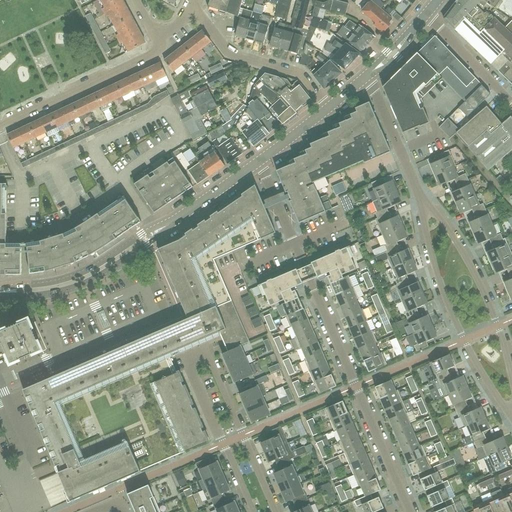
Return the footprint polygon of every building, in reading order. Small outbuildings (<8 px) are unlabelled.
[(103,9),(105,13),(125,3),(124,3),(121,0),(100,0),(105,8),(103,9)] [(229,0),(210,0),(208,6),(226,12),(229,0)] [(242,0),(229,0),(226,12),(237,17),(240,8),(242,0)] [(288,0),(279,0),(278,5),(276,17),(284,19),(288,0)] [(305,42),(307,35),(308,30),(305,29),(305,30),(302,29),(309,2),(303,0),(302,2),(300,9),(295,30),(288,50),(298,53),(303,54),(303,51),(305,42)] [(316,1),(314,7),(320,9),(346,16),(349,4),(334,0),(333,0),(324,3),(316,1)] [(457,0),(444,18),(491,64),(502,53),(509,60),(505,63),(510,69),(503,76),(511,84),(511,34),(505,28),(488,12),(484,8),(482,11),(477,6),(479,3),(484,7),(487,3),(482,0),(457,0)] [(482,0),(487,3),(495,9),(502,0),(482,0)] [(279,48),(288,50),(295,30),(300,9),(302,2),(297,1),(292,20),(293,21),(292,26),(286,25),(285,29),(279,48)] [(374,25),(384,34),(391,25),(389,24),(392,20),(371,1),(362,11),(376,23),(374,25)] [(125,3),(105,13),(107,18),(110,16),(115,25),(132,16),(128,9),(128,8),(127,9),(124,4),(125,3)] [(236,35),(246,38),(253,12),(243,9),(240,18),(236,35)] [(246,38),(255,41),(260,23),(262,14),(253,12),(246,38)] [(401,18),(396,13),(393,17),(398,22),(401,18)] [(110,51),(91,14),(86,16),(105,54),(110,51)] [(260,23),(255,41),(264,43),(270,21),(271,17),(262,14),(260,23)] [(135,23),(132,16),(115,25),(119,34),(117,35),(119,40),(139,29),(138,29),(137,30),(135,25),(136,24),(135,23)] [(318,18),(318,17),(314,16),(314,17),(310,27),(316,29),(316,28),(321,30),(324,20),(318,18)] [(345,27),(347,28),(353,33),(369,45),(376,37),(360,25),(358,26),(350,21),(345,27)] [(270,45),(279,48),(285,29),(286,25),(281,23),(279,29),(275,28),(270,45)] [(308,30),(307,35),(313,37),(316,29),(310,27),(308,30)] [(337,34),(347,40),(362,52),(369,45),(353,33),(347,28),(353,33),(351,36),(342,29),(337,34)] [(124,42),(129,52),(145,43),(142,35),(141,35),(140,35),(138,30),(139,30),(139,29),(119,40),(121,44),(124,42)] [(193,38),(202,49),(211,41),(203,31),(193,38)] [(335,41),(333,45),(341,49),(353,57),(352,59),(354,60),(360,54),(336,37),(334,40),(335,41)] [(465,102),(466,101),(482,86),(435,37),(418,53),(455,91),(465,102)] [(184,46),(192,56),(202,49),(193,38),(184,46)] [(309,45),(305,42),(303,51),(308,56),(314,48),(312,47),(309,45)] [(341,49),(333,45),(328,43),(325,51),(336,55),(331,60),(346,70),(354,60),(352,59),(353,57),(341,49)] [(192,56),(184,46),(174,53),(183,64),(192,56)] [(303,54),(301,60),(306,66),(307,66),(313,61),(308,56),(303,51),(303,54)] [(183,64),(174,53),(164,61),(173,72),(183,64)] [(430,123),(423,108),(421,109),(418,103),(442,78),(417,53),(406,64),(401,69),(391,80),(391,79),(386,84),(387,85),(386,91),(385,92),(403,133),(419,126),(420,127),(430,123)] [(491,64),(503,76),(510,69),(505,63),(509,60),(502,53),(491,64)] [(325,65),(322,68),(333,81),(342,73),(330,61),(330,62),(320,54),(316,58),(322,63),(324,64),(325,65)] [(166,76),(165,72),(160,63),(149,68),(155,81),(166,76)] [(218,71),(215,66),(209,69),(211,74),(218,71)] [(138,73),(145,86),(155,81),(149,68),(138,73)] [(322,68),(318,72),(316,69),(311,72),(314,76),(325,89),(333,81),(322,68)] [(128,78),(134,91),(145,86),(138,73),(128,78)] [(284,98),(297,112),(313,99),(298,80),(294,83),(297,87),(295,89),(288,79),(266,73),(265,73),(260,79),(268,87),(284,97),(284,98)] [(192,77),(195,82),(201,80),(198,74),(192,77)] [(195,82),(192,77),(187,79),(189,85),(195,82)] [(117,83),(123,96),(134,91),(128,78),(117,83)] [(254,86),(263,95),(273,106),(270,108),(283,123),(297,113),(297,112),(284,98),(284,97),(268,87),(260,79),(254,85),(254,86)] [(106,88),(112,101),(123,96),(117,83),(106,88)] [(193,109),(213,99),(206,86),(192,95),(195,100),(190,103),(193,109)] [(270,133),(270,132),(281,124),(270,113),(257,100),(263,95),(254,86),(248,107),(260,121),(270,133)] [(490,94),(482,86),(466,101),(475,109),(490,94)] [(112,101),(106,88),(95,94),(101,107),(103,111),(114,106),(112,101)] [(190,97),(188,94),(187,91),(171,99),(174,105),(190,97)] [(151,100),(154,106),(164,99),(161,93),(154,97),(151,100)] [(84,99),(90,112),(101,107),(95,94),(84,99)] [(84,99),(73,104),(79,117),(80,121),(91,115),(90,112),(84,99)] [(193,109),(181,116),(191,135),(200,130),(196,122),(205,118),(203,115),(205,114),(206,115),(208,114),(208,112),(218,107),(213,99),(193,109)] [(141,107),(143,112),(150,109),(154,106),(151,100),(148,104),(141,107)] [(231,109),(236,106),(233,100),(227,103),(231,109)] [(267,204),(264,206),(266,210),(269,209),(273,207),(282,203),(283,203),(287,201),(291,199),(291,200),(290,201),(299,223),(332,209),(329,201),(323,204),(320,197),(313,183),(363,161),(364,163),(391,152),(369,102),(355,108),(357,112),(344,117),(346,121),(333,126),(334,130),(321,135),(323,138),(310,144),(312,147),(299,153),(300,156),(288,162),(289,165),(276,171),(286,193),(288,192),(289,195),(286,197),(281,199),(271,203),(267,204)] [(79,117),(73,104),(62,109),(70,126),(76,123),(74,119),(79,117)] [(487,106),(460,130),(450,138),(449,139),(450,140),(457,133),(468,146),(489,170),(511,150),(511,117),(502,124),(487,106)] [(130,112),(132,117),(143,112),(141,107),(130,112)] [(243,133),(254,146),(270,133),(260,121),(248,107),(244,114),(237,127),(242,134),(243,133)] [(70,126),(62,109),(51,114),(57,127),(59,131),(70,126)] [(119,117),(121,122),(132,117),(130,112),(119,117)] [(40,120),(46,132),(57,127),(51,114),(40,120)] [(108,123),(110,127),(121,122),(119,117),(108,123)] [(450,138),(460,130),(448,118),(439,128),(440,128),(450,138)] [(29,125),(35,137),(46,132),(40,120),(29,125)] [(88,130),(93,127),(90,120),(84,123),(88,130)] [(233,120),(232,121),(211,132),(206,134),(211,142),(236,127),(233,120)] [(97,128),(99,133),(110,127),(108,123),(97,128)] [(18,130),(24,143),(35,137),(29,125),(18,130)] [(86,133),(88,138),(99,133),(97,128),(86,133)] [(18,130),(7,135),(13,147),(24,143),(18,130)] [(75,138),(77,143),(88,138),(86,133),(75,138)] [(64,143),(66,148),(77,143),(75,138),(64,143)] [(229,163),(242,154),(232,138),(222,145),(217,139),(213,141),(229,163)] [(195,154),(196,156),(209,176),(225,165),(209,141),(198,149),(199,151),(195,154)] [(53,148),(55,153),(66,148),(64,143),(53,148)] [(42,153),(45,158),(55,153),(53,148),(42,153)] [(435,175),(456,166),(449,150),(435,156),(438,162),(431,165),(435,175)] [(31,159),(34,164),(45,158),(42,153),(31,159)] [(209,176),(196,156),(191,160),(195,165),(188,170),(198,184),(209,176)] [(155,170),(135,184),(154,213),(193,187),(173,158),(166,163),(163,158),(151,165),(155,170)] [(31,159),(21,164),(23,168),(34,164),(31,159)] [(435,175),(440,185),(454,179),(457,185),(468,180),(466,174),(458,177),(454,167),(456,166),(435,175)] [(505,181),(500,176),(497,179),(501,184),(505,181)] [(373,202),(379,200),(379,199),(397,192),(392,181),(386,184),(383,178),(372,184),(375,190),(369,193),(373,202)] [(468,180),(457,185),(459,190),(452,193),(457,203),(475,195),(468,180)] [(343,182),(332,187),(336,196),(337,195),(347,191),(344,184),(343,182)] [(6,184),(0,183),(0,275),(22,275),(22,244),(6,244),(6,184)] [(184,381),(180,372),(179,371),(173,374),(177,372),(171,357),(187,350),(184,343),(192,340),(204,335),(207,341),(221,335),(228,352),(241,346),(250,342),(214,260),(276,233),(266,210),(264,206),(255,185),(179,238),(180,240),(158,249),(190,322),(184,324),(177,327),(176,324),(50,378),(50,379),(24,390),(27,396),(26,397),(67,491),(71,501),(210,441),(205,431),(203,432),(201,428),(203,427),(195,408),(193,409),(191,405),(194,404),(185,385),(183,386),(182,382),(184,381)] [(401,202),(397,192),(379,199),(379,200),(373,202),(377,212),(375,213),(378,218),(375,219),(375,220),(389,214),(387,208),(401,202)] [(475,195),(457,203),(461,214),(472,209),(474,215),(486,210),(483,204),(479,205),(475,195)] [(27,243),(27,247),(30,274),(44,272),(47,271),(75,263),(78,261),(90,256),(91,255),(103,248),(141,222),(124,196),(86,222),(76,228),(64,234),(40,241),(27,243)] [(486,210),(474,215),(476,220),(470,223),(474,233),(492,225),(486,210)] [(392,219),(389,214),(375,220),(382,235),(403,226),(398,216),(392,219)] [(492,225),(474,233),(478,244),(489,239),(491,244),(505,238),(503,239),(501,234),(497,235),(492,225)] [(407,237),(403,226),(382,235),(387,245),(385,246),(387,252),(399,247),(397,241),(407,237)] [(511,254),(505,238),(491,244),(494,250),(487,253),(491,263),(511,254)] [(347,247),(340,250),(340,249),(336,251),(336,252),(311,263),(318,277),(326,274),(331,283),(343,278),(342,275),(356,269),(347,247)] [(388,260),(392,269),(413,260),(408,249),(401,252),(399,247),(387,252),(375,257),(378,264),(388,260)] [(511,254),(491,263),(496,274),(507,269),(509,274),(511,273),(511,260),(510,256),(511,254)] [(365,260),(358,264),(360,270),(368,266),(365,260)] [(417,270),(413,260),(392,269),(396,279),(395,279),(397,285),(409,280),(406,275),(417,270)] [(294,287),(303,284),(297,269),(272,280),(272,279),(267,281),(268,281),(252,288),(256,296),(264,292),(270,306),(284,300),(285,303),(298,297),(294,287)] [(362,275),(365,282),(371,279),(368,272),(362,275)] [(335,295),(353,287),(349,276),(343,278),(331,283),(335,295)] [(374,287),(371,279),(365,282),(368,289),(374,287)] [(395,286),(402,302),(422,293),(418,283),(411,286),(409,280),(397,285),(395,286)] [(340,306),(358,298),(353,287),(335,295),(340,306)] [(427,303),(422,293),(402,302),(406,312),(405,313),(407,318),(419,313),(416,308),(427,303)] [(371,297),(374,304),(380,301),(377,294),(371,297)] [(285,316),(303,309),(298,297),(285,303),(277,307),(281,316),(282,316),(283,317),(285,316)] [(345,317),(363,309),(361,310),(356,299),(358,298),(340,306),(345,317)] [(384,309),(380,301),(374,304),(378,311),(384,309)] [(303,309),(285,316),(290,327),(308,320),(303,309)] [(350,328),(368,320),(363,309),(345,317),(350,328)] [(97,315),(104,331),(111,328),(104,313),(97,315)] [(421,319),(419,313),(407,318),(414,334),(432,326),(428,316),(421,319)] [(267,324),(273,322),(270,314),(264,317),(267,324)] [(381,319),(384,326),(390,324),(387,316),(381,319)] [(29,319),(0,331),(0,336),(12,363),(42,350),(29,319)] [(308,320),(290,327),(290,328),(292,327),(297,337),(295,338),(313,331),(308,320)] [(354,339),(372,331),(370,332),(366,322),(368,321),(368,320),(350,328),(354,339)] [(276,329),(273,322),(267,324),(270,332),(276,329)] [(393,331),(390,324),(384,326),(387,334),(393,331)] [(437,336),(432,326),(414,334),(418,344),(414,346),(417,352),(428,347),(426,341),(437,336)] [(318,342),(313,331),(295,338),(295,339),(300,349),(318,342)] [(359,350),(377,342),(372,331),(354,339),(359,350)] [(279,336),(273,339),(277,346),(283,344),(279,336)] [(390,341),(393,348),(399,346),(396,338),(390,341)] [(318,342),(300,349),(300,350),(302,349),(306,359),(304,360),(322,353),(318,342)] [(364,361),(382,353),(380,354),(375,344),(377,343),(377,342),(359,350),(364,361)] [(283,344),(277,346),(280,354),(286,351),(283,344)] [(241,346),(228,352),(222,354),(224,359),(226,364),(245,356),(241,346)] [(403,353),(399,346),(393,348),(397,356),(403,353)] [(322,353),(304,360),(309,371),(327,364),(322,353)] [(382,353),(364,361),(369,372),(387,365),(382,353)] [(435,373),(438,380),(450,375),(447,369),(454,366),(449,355),(426,365),(430,375),(435,373)] [(230,373),(249,365),(245,356),(226,364),(230,373)] [(286,368),(292,366),(289,358),(283,361),(286,368)] [(327,364),(309,371),(314,382),(332,375),(327,364)] [(249,365),(230,373),(232,378),(233,378),(235,383),(253,375),(249,365)] [(295,373),(292,366),(286,368),(289,376),(295,373)] [(332,375),(314,382),(319,394),(337,386),(332,375)] [(450,375),(438,380),(441,386),(442,385),(447,396),(467,387),(463,376),(452,381),(450,375)] [(409,386),(415,383),(412,376),(406,379),(409,386)] [(298,380),(292,383),(296,390),(302,388),(298,380)] [(380,398),(398,391),(398,390),(396,391),(391,380),(375,387),(380,398)] [(409,386),(412,393),(418,391),(415,383),(409,386)] [(243,404),(266,394),(261,384),(239,394),(242,399),(241,399),(243,404)] [(467,387),(447,396),(449,395),(456,411),(468,406),(465,400),(472,397),(467,387)] [(302,388),(296,390),(299,398),(305,395),(302,388)] [(380,398),(385,409),(403,402),(398,391),(380,398)] [(266,395),(266,394),(243,404),(247,413),(266,405),(262,396),(266,395)] [(425,406),(421,398),(415,401),(419,408),(425,406)] [(325,409),(330,420),(348,412),(343,401),(325,409)] [(403,402),(385,409),(390,420),(408,413),(403,402)] [(266,405),(247,413),(249,418),(250,418),(252,423),(270,415),(266,405)] [(422,415),(428,413),(425,406),(419,408),(422,415)] [(468,406),(456,411),(459,417),(460,417),(465,427),(485,418),(481,408),(470,412),(468,406)] [(348,412),(330,420),(335,431),(353,423),(348,412)] [(390,420),(394,432),(410,425),(406,414),(408,413),(390,420)] [(485,418),(465,427),(467,426),(471,435),(462,439),(465,446),(474,442),(486,437),(483,431),(490,428),(485,418)] [(307,421),(310,429),(316,426),(313,419),(307,421)] [(428,430),(434,428),(431,420),(425,423),(428,430)] [(339,442),(357,434),(353,423),(335,431),(335,432),(337,431),(342,441),(339,442)] [(296,425),(291,427),(292,429),(288,431),(290,438),(300,435),(296,425)] [(410,425),(394,432),(399,443),(415,436),(410,425)] [(313,436),(319,433),(316,426),(310,429),(313,436)] [(264,453),(287,443),(280,428),(265,435),(267,440),(261,443),(263,448),(262,448),(264,453)] [(431,437),(437,435),(434,428),(428,430),(431,437)] [(335,432),(325,436),(328,442),(338,439),(335,432)] [(339,442),(344,453),(362,445),(357,434),(339,442)] [(399,443),(404,454),(422,446),(422,445),(420,446),(415,436),(399,443)] [(486,437),(474,442),(477,449),(482,446),(487,456),(507,448),(503,437),(488,444),(486,437)] [(316,443),(319,451),(325,448),(322,441),(316,443)] [(438,452),(444,450),(440,442),(434,445),(438,452)] [(278,465),(290,460),(293,458),(287,443),(264,453),(267,458),(269,463),(276,460),(278,465)] [(314,445),(295,449),(296,455),(315,451),(314,445)] [(344,453),(349,464),(367,456),(362,445),(344,453)] [(404,454),(409,465),(427,457),(422,446),(404,454)] [(329,456),(325,448),(319,451),(323,458),(329,456)] [(496,472),(508,467),(505,461),(511,458),(507,448),(487,456),(483,458),(490,474),(496,472)] [(441,459),(447,457),(444,450),(438,452),(441,459)] [(459,450),(449,454),(451,459),(455,458),(461,455),(459,450)] [(349,464),(354,475),(372,467),(367,456),(349,464)] [(433,467),(440,464),(441,464),(432,468),(427,457),(409,465),(413,476),(433,467)] [(203,479),(222,471),(220,466),(220,467),(217,462),(211,465),(208,459),(197,464),(203,479)] [(290,460),(278,465),(281,471),(274,473),(276,478),(275,479),(278,483),(296,475),(290,460)] [(326,465),(329,473),(335,470),(332,463),(326,465)] [(425,491),(431,488),(448,481),(443,483),(438,472),(443,470),(441,464),(440,464),(433,467),(436,473),(425,477),(420,479),(421,481),(421,482),(421,481),(425,491)] [(343,476),(352,472),(350,466),(340,469),(343,476)] [(358,486),(376,478),(372,467),(354,475),(358,486)] [(338,478),(335,470),(329,473),(332,480),(338,478)] [(226,481),(222,471),(203,479),(207,488),(204,490),(204,491),(226,481)] [(300,485),(296,475),(278,483),(282,493),(300,485)] [(361,486),(365,496),(371,494),(381,490),(376,478),(358,486),(359,487),(361,486)] [(172,511),(159,480),(128,494),(135,511),(172,511)] [(226,481),(204,491),(208,500),(212,498),(214,504),(226,499),(223,493),(230,491),(228,486),(228,485),(226,481)] [(432,507),(440,504),(452,499),(452,498),(450,499),(445,488),(450,486),(448,481),(431,488),(434,493),(432,494),(428,496),(428,498),(432,507)] [(201,483),(186,489),(188,493),(202,488),(201,483)] [(330,483),(324,486),(327,491),(332,489),(330,483)] [(307,500),(300,485),(282,493),(284,498),(284,497),(286,502),(293,499),(295,505),(307,500)] [(338,495),(344,492),(341,485),(335,487),(338,495)] [(354,490),(348,493),(351,499),(357,496),(354,490)] [(342,502),(348,500),(344,492),(338,495),(342,502)] [(503,494),(510,511),(511,511),(511,493),(504,497),(503,494)] [(375,511),(378,511),(384,508),(380,499),(381,499),(380,499),(379,497),(373,500),(371,494),(365,496),(354,501),(357,507),(362,505),(364,511),(375,511)] [(510,511),(503,494),(493,498),(498,511),(510,511)] [(195,511),(199,511),(192,496),(185,499),(190,511),(195,511)] [(498,511),(493,498),(483,502),(486,511),(498,511)] [(237,511),(239,511),(237,506),(235,501),(228,504),(226,499),(214,504),(217,511),(237,511)] [(457,511),(452,499),(440,504),(442,509),(439,510),(435,511),(457,511)] [(312,511),(307,500),(295,505),(298,510),(293,511),(312,511)] [(472,507),(474,511),(486,511),(483,502),(472,507)]
